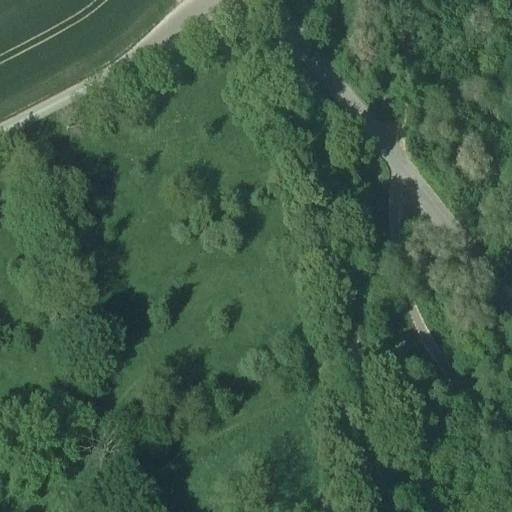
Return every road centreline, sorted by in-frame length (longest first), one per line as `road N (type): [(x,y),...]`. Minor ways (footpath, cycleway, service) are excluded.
road 1 (residential): [(262,0),(303,59),(511,296)]
road 2 (track): [(359,374),(291,79),(303,59)]
road 3 (track): [(248,0),(0,125)]
road 4 (track): [(389,511),(359,374)]
